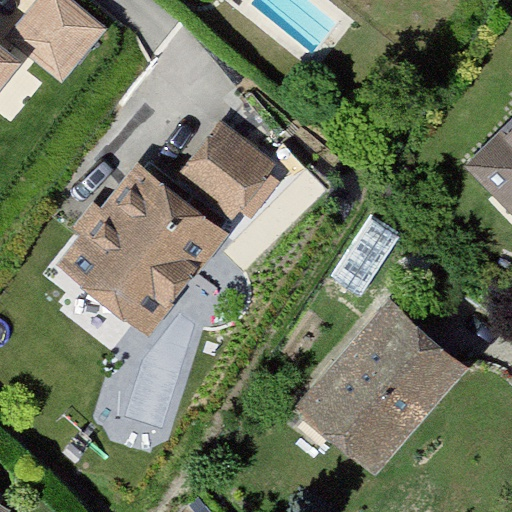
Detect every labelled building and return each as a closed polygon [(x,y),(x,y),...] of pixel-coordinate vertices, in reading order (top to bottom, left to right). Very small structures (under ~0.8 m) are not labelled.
[(0,72),(2,71),(42,104),(93,43),(43,0),(29,0),(0,33),(0,72)] [(511,104),(446,171),(511,237),(511,104)] [(42,278),(129,348),(261,174),(206,133),(157,195),(125,171),(42,278)] [(281,420),(362,487),(454,368),(375,305),(281,420)] [(0,511),(11,511),(17,505),(0,493),(0,511)]
